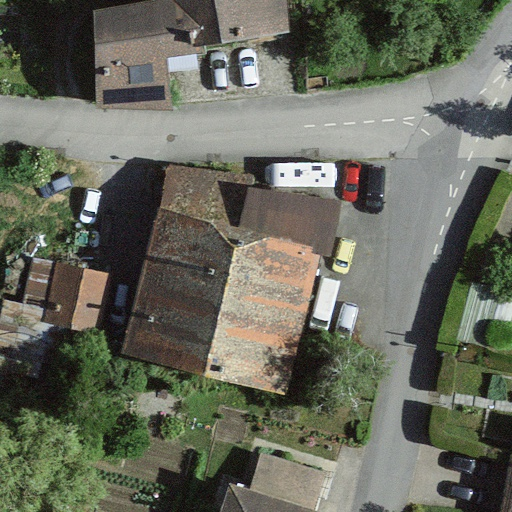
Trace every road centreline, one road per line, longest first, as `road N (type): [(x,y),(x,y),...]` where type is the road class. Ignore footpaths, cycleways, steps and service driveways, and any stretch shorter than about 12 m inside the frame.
road 1 (residential): [(474,111),(201,148),(0,131)]
road 2 (residential): [(474,111),(380,511)]
